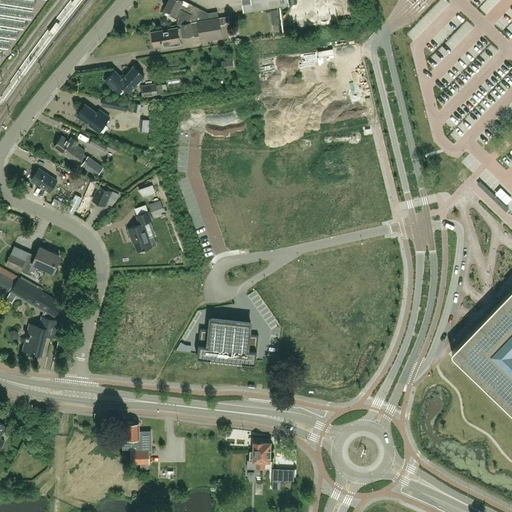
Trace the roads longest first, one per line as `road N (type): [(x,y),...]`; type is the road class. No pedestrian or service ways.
road 1 (unclassified): [(428,225),(384,34),(370,46),(414,225)]
road 2 (residential): [(71,393),(97,288),(96,254),(73,227),(19,202),(0,183)]
road 3 (unclassified): [(380,432),(430,305),(428,225)]
road 4 (unclassified): [(414,225),(415,308),(366,426)]
road 5 (tertiary): [(266,416),(71,393)]
road 6 (residential): [(0,152),(124,0)]
road 7 (unknown): [(354,48),(287,60),(273,74),(272,91),(362,82)]
road 8 (unclassified): [(294,250),(225,264),(218,278),(229,291),(283,258)]
road 9 (unclassified): [(294,250),(414,225)]
